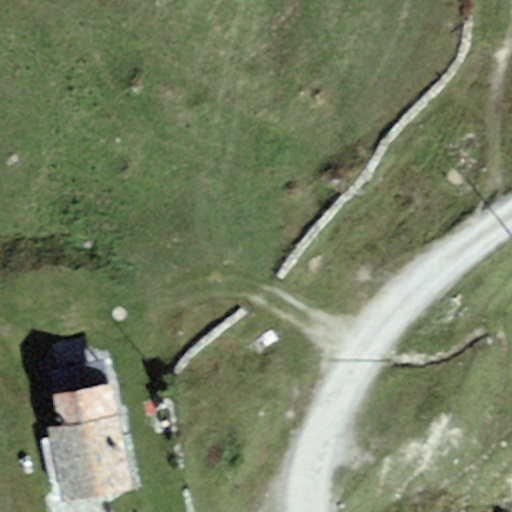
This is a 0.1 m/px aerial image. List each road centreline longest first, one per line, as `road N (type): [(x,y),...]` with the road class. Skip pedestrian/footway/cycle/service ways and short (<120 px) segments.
road 1 (track): [(304,511),(313,449),(357,369),(423,292),(511,210)]
road 2 (track): [(357,369),(285,309),(226,291),(40,354)]
